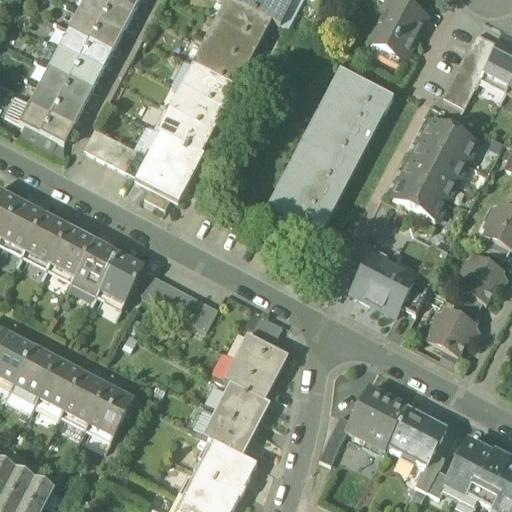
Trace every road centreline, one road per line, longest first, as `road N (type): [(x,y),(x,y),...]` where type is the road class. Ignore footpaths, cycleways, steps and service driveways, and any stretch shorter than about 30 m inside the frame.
road 1 (residential): [(0,157),(325,331)]
road 2 (residential): [(325,331),(511,428)]
road 3 (residential): [(325,331),(284,511)]
